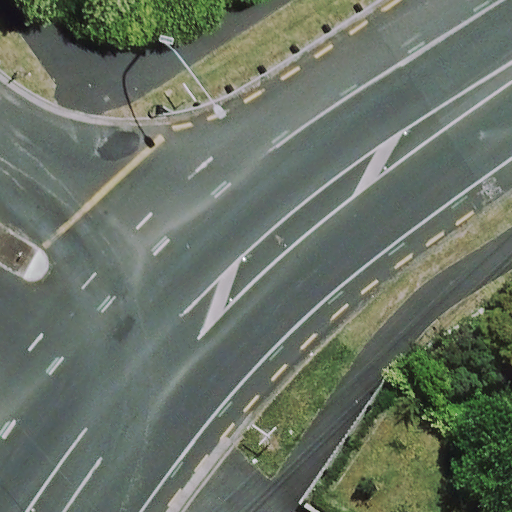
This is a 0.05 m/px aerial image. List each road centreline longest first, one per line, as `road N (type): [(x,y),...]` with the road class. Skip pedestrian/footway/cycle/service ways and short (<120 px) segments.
road 1 (secondary): [(144,371),(320,206),(511,70)]
road 2 (tertiary): [(144,371),(0,242)]
road 3 (secondary): [(46,511),(144,371)]
